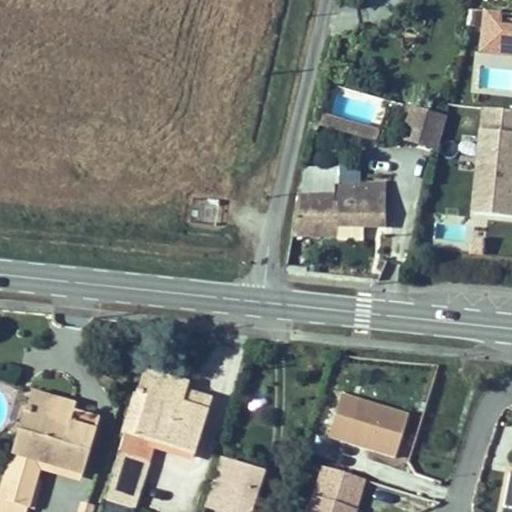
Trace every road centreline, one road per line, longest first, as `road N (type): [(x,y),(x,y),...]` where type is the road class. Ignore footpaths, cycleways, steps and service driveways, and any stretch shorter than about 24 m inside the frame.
road 1 (unclassified): [(327,0),(248,299)]
road 2 (secondary): [(511,324),(248,299)]
road 3 (secondary): [(248,299),(0,272)]
road 4 (residential): [(454,511),(486,413),(511,390)]
